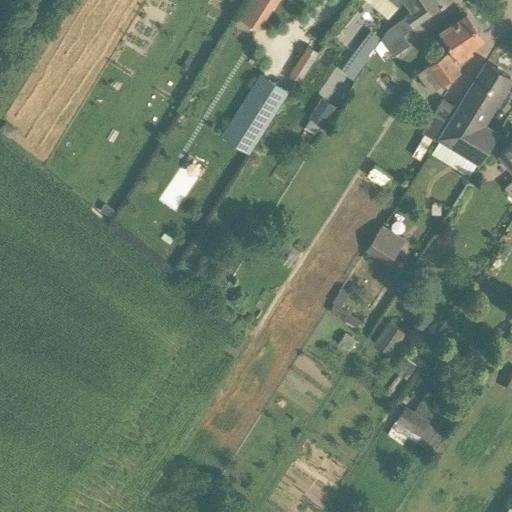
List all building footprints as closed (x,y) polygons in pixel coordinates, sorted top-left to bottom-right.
[(278,0),(253,0),(243,21),(263,31),(278,0)] [(373,0),(373,2),(390,17),(399,6),(405,3),(406,0),(373,0)] [(386,62),(394,57),(411,45),(404,35),(435,12),(433,9),(445,0),(406,0),(405,3),(413,14),(389,30),(382,40),(376,49),(386,62)] [(418,73),(431,93),(460,73),(452,62),(459,58),(460,59),(472,51),(470,47),(483,38),(467,14),(441,32),(454,51),(448,55),(446,53),(418,73)] [(368,59),(381,39),(370,31),(341,71),(353,79),(368,59)] [(289,75),(300,82),(319,53),(308,46),(289,75)] [(487,63),(444,133),(441,138),(482,163),(499,136),(482,126),(511,77),(487,63)] [(289,92),(260,73),(221,136),(250,154),(289,92)] [(435,140),(457,106),(442,97),(421,132),(425,134),(435,140)] [(322,98),(309,117),(324,126),(336,107),(322,98)] [(511,195),(511,142),(500,153),(511,167),(511,181),(505,187),(511,195)] [(185,158),(167,192),(184,200),(201,167),(185,158)] [(366,251),(389,265),(405,238),(382,224),(366,251)] [(301,252),(288,244),(278,259),(291,267),(301,252)] [(389,320),(374,342),(392,354),(407,332),(389,320)] [(422,399),(414,411),(430,421),(437,409),(422,399)] [(420,436),(430,421),(414,411),(406,406),(396,421),(420,436)]
